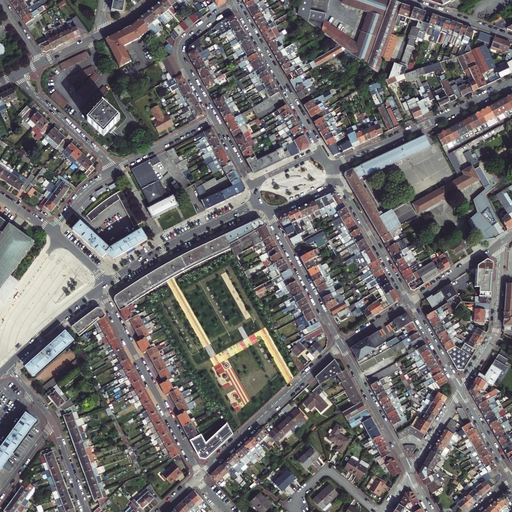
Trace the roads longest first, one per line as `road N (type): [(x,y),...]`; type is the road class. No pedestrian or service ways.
road 1 (residential): [(98,288),(201,475)]
road 2 (residential): [(511,82),(331,167)]
road 3 (residential): [(201,475),(341,346)]
road 4 (residential): [(260,200),(105,284)]
road 5 (tertiary): [(320,149),(235,3)]
road 6 (residential): [(461,390),(495,330),(502,243)]
road 7 (residential): [(235,3),(184,38),(179,51),(213,119)]
road 8 (residential): [(268,214),(341,346)]
road 9 (residential): [(341,346),(410,473)]
road 10 (tertiary): [(409,302),(339,182)]
road 11 (residential): [(19,73),(113,170)]
